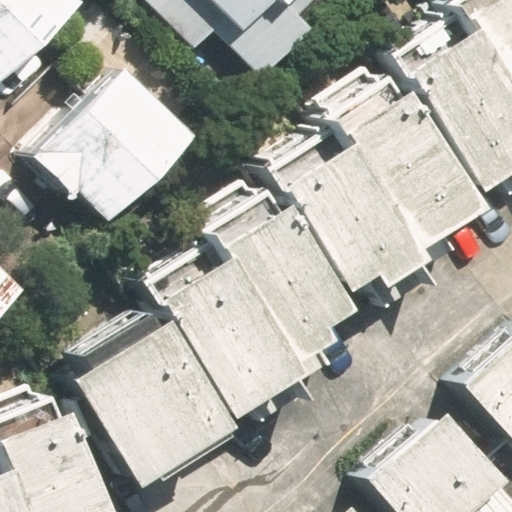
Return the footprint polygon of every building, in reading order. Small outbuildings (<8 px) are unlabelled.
[(46,0),(0,0),(0,59),(55,9),(46,0)] [(130,0),(173,45),(190,28),(241,82),(292,33),(279,19),(298,0),(130,0)] [(411,0),(417,9),(401,19),(511,180),(511,179),(511,57),(472,0),(411,0)] [(511,0),(472,0),(511,57),(511,0)] [(401,19),(317,77),(412,216),(472,174),(487,196),(511,180),(401,19)] [(87,77),(0,162),(0,171),(34,206),(42,198),(71,227),(154,146),(87,77)] [(291,126),(278,135),(388,294),(441,258),(412,216),(317,77),(276,105),(291,126)] [(278,135),(199,189),(283,312),(313,291),(325,309),(343,297),(356,316),(388,294),(278,135)] [(136,232),(147,248),(259,410),(322,367),(283,312),(199,189),(136,232)] [(231,428),(259,410),(147,248),(96,284),(112,308),(96,319),(176,435),(217,407),(231,428)] [(511,476),(511,356),(481,325),(399,407),(460,468),(475,453),(505,483),(511,476)] [(87,332),(7,387),(87,505),(167,450),(87,332)] [(0,511),(52,511),(0,392),(0,511)] [(470,511),(382,429),(312,504),(320,511),(470,511)]
